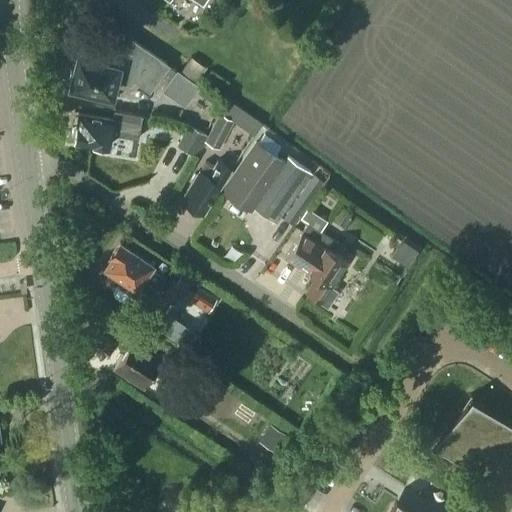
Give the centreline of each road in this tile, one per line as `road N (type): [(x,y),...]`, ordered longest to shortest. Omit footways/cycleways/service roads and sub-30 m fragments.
road 1 (residential): [(300,321),(70,171),(26,163)]
road 2 (secondary): [(75,511),(41,262)]
road 3 (secondary): [(26,163),(10,0)]
